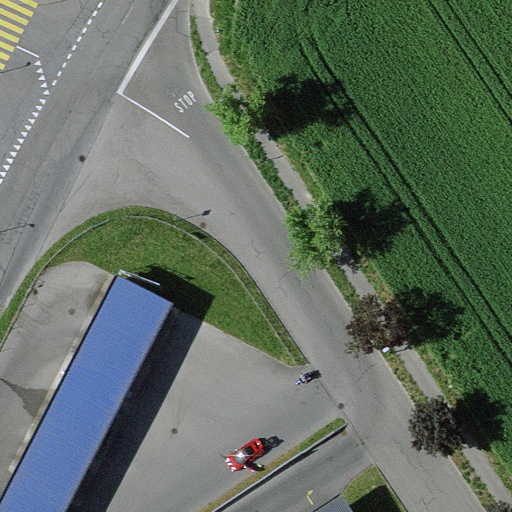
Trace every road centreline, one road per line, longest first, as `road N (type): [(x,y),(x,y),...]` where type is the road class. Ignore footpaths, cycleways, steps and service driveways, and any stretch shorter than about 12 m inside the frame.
road 1 (residential): [(448,511),(216,168),(178,133),(86,79)]
road 2 (tertiary): [(0,242),(86,79)]
